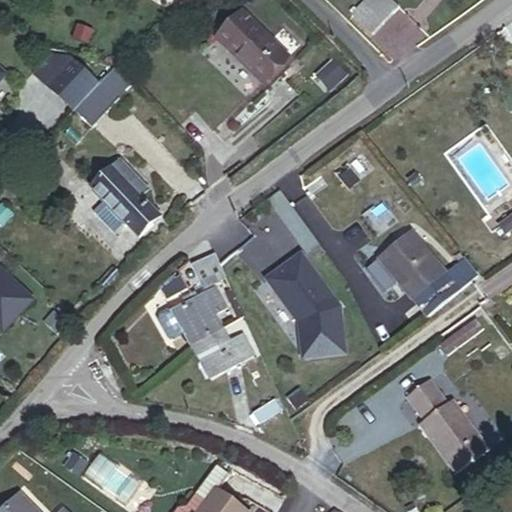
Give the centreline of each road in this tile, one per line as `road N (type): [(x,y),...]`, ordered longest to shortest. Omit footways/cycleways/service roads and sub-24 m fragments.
road 1 (residential): [(48,394),(88,334),(386,85)]
road 2 (residential): [(48,394),(179,421),(287,463),(361,511)]
road 3 (residential): [(386,85),(510,0)]
